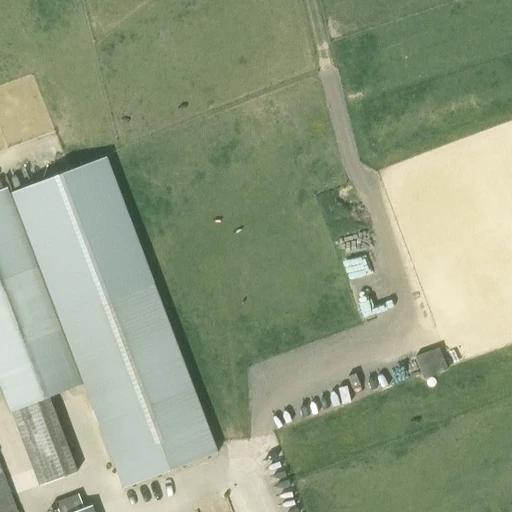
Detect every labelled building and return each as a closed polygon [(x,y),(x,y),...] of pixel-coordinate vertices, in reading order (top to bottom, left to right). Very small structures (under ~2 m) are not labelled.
[(103,144),(9,179),(112,459),(123,489),(218,454),(103,144)] [(10,412),(39,486),(77,472),(49,397),(82,385),(7,187),(0,190),(0,387),(9,412),(10,412)] [(363,320),(399,309),(381,251),(345,263),(363,320)] [(438,347),(414,355),(423,377),(427,376),(430,375),(446,369),(438,347)] [(18,511),(15,503),(0,465),(0,511),(18,511)]
